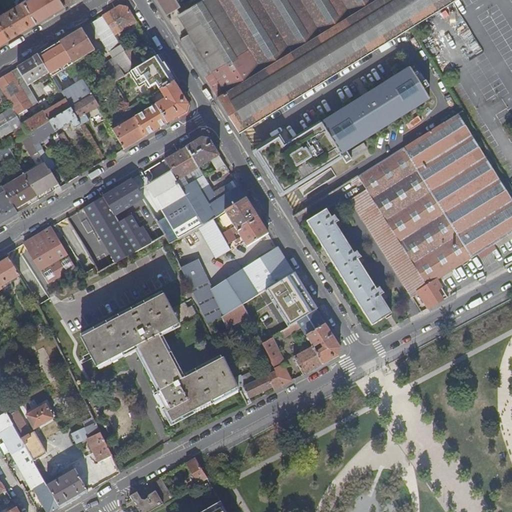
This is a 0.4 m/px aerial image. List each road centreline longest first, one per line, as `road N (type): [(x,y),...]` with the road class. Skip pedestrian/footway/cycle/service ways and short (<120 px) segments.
road 1 (residential): [(363,356),(102,497)]
road 2 (residential): [(211,113),(363,356)]
road 3 (residential): [(0,238),(211,113)]
road 4 (residential): [(511,276),(363,356)]
road 5 (residential): [(139,0),(211,113)]
road 6 (unknown): [(488,108),(446,43),(452,13),(464,7)]
road 7 (residential): [(0,62),(103,0)]
